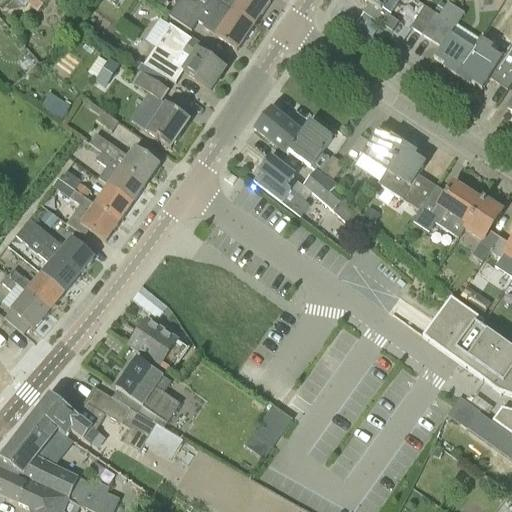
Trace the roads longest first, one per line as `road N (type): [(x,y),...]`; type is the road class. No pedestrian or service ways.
road 1 (tertiary): [(0,420),(171,215),(289,30)]
road 2 (residential): [(511,172),(289,30)]
